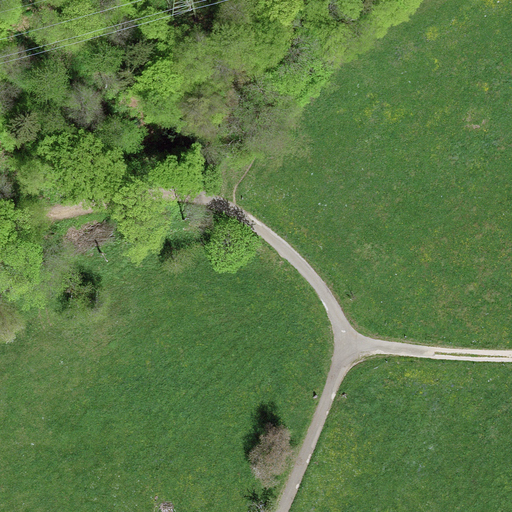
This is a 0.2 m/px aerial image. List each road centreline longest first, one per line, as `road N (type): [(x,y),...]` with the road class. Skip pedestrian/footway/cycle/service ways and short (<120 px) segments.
road 1 (track): [(233,208),(164,192),(0,226)]
road 2 (track): [(278,0),(242,103),(233,208)]
road 3 (track): [(279,511),(348,343)]
road 4 (track): [(348,343),(322,289),(233,208)]
road 5 (track): [(348,343),(511,355)]
